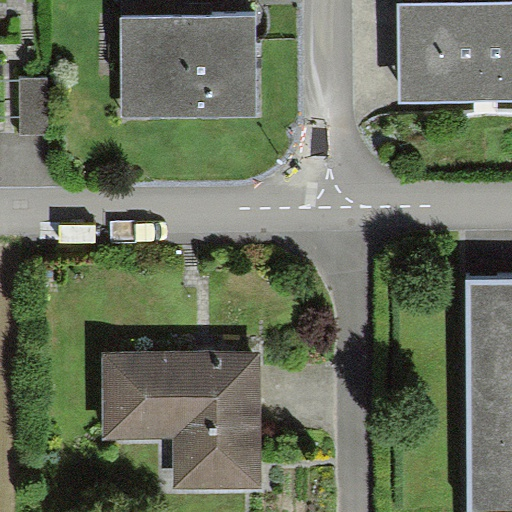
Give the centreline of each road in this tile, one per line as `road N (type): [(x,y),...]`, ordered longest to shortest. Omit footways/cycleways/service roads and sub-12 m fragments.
road 1 (residential): [(0,209),(328,202)]
road 2 (track): [(361,511),(358,202)]
road 3 (residential): [(328,0),(328,202)]
road 4 (residential): [(328,202),(511,200)]
